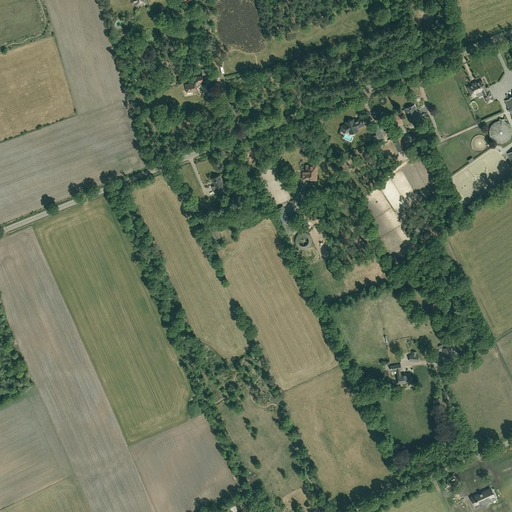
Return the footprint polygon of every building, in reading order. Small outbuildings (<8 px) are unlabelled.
[(471,95),(481,91),(487,103),(494,100),(490,90),(489,91),(488,87),(485,88),(482,80),(477,82),(476,81),(472,83),(473,84),(467,87),(471,95)] [(187,92),(197,90),(196,82),(185,84),(187,92)] [(410,123),(411,122),(412,126),(415,127),(417,126),(418,123),(421,122),(420,119),(415,105),(405,109),(410,123)] [(363,125),(361,119),(356,121),(357,121),(355,122),(349,120),(348,122),(346,123),(347,124),(343,126),(342,128),(343,131),(346,132),(349,130),(349,131),(354,133),(355,131),(357,130),(356,128),(363,125)] [(502,143),(507,142),(510,138),(511,133),(511,128),(508,124),(504,121),(504,119),(499,119),(499,120),(494,122),(490,126),(489,131),(489,136),(492,140),(497,143),(502,143)] [(390,132),(398,152),(405,149),(406,148),(398,129),(390,132)] [(316,180),(317,176),(316,176),(316,166),(310,166),(310,165),(306,165),(306,179),(311,179),(311,180),(316,180)] [(223,184),(219,175),(212,178),(215,185),(212,186),(214,193),(219,191),(224,189),(223,184)] [(461,200),(458,202),(456,203),(460,209),(461,209),(464,207),(465,206),(461,200)] [(289,219),(283,206),(276,209),(283,222),(282,222),(288,234),(301,227),(295,216),(289,219)] [(215,227),(214,224),(208,227),(214,239),(221,236),(216,227),(215,227)] [(435,302),(434,299),(429,302),(430,305),(429,305),(433,314),(440,310),(436,302),(435,302)] [(447,360),(453,358),(449,346),(443,348),(447,360)] [(416,355),(416,353),(416,351),(412,351),(411,355),(409,355),(409,361),(418,361),(419,355),(416,355)] [(401,375),(400,369),(401,368),(400,364),(390,366),(391,370),(397,369),(398,375),(397,375),(399,384),(412,382),(411,373),(401,375)] [(468,498),(472,509),(497,499),(492,488),(468,498)]
